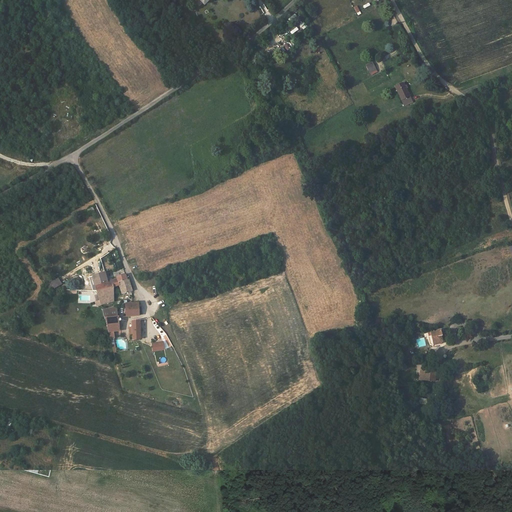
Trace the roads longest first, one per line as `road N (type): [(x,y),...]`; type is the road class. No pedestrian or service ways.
road 1 (unclassified): [(71,157),(246,42),(293,0)]
road 2 (residential): [(391,0),(423,60),(488,123),(511,224)]
road 3 (residential): [(71,157),(147,317)]
